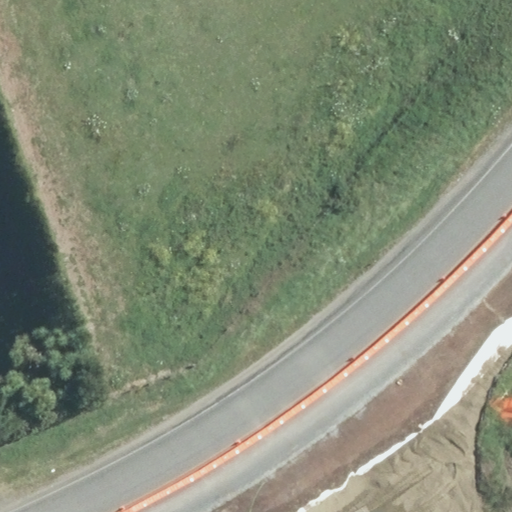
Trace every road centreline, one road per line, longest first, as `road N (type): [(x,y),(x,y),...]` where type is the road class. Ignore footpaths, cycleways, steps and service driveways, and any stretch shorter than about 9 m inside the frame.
road 1 (secondary): [(91,511),(335,384),(467,270),(511,217)]
road 2 (unknown): [(335,384),(389,511)]
